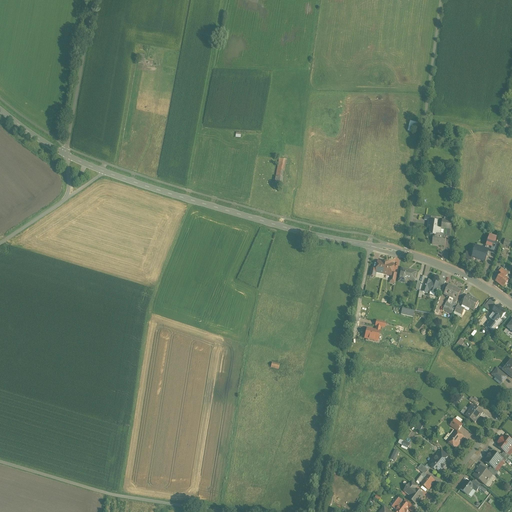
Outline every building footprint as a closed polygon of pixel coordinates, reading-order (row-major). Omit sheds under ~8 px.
[(286,161),(279,160),(277,176),(284,178),(286,161)] [(444,221),(443,229),(452,230),(453,222),(444,221)] [(435,238),(434,245),(446,247),(447,237),(440,236),(441,230),(437,230),(438,223),(430,222),(429,229),(432,230),(431,237),(435,238)] [(491,236),(486,251),(490,252),(494,253),(499,238),(491,236)] [(486,251),(477,248),(473,259),(478,261),(478,260),(486,263),(490,252),(486,251)] [(385,275),(387,264),(386,263),(385,264),(380,262),(378,270),(377,273),(378,273),(385,275)] [(389,264),(387,264),(385,275),(392,276),(393,276),(393,274),(395,266),(389,265),(389,264)] [(502,275),(503,274),(507,278),(510,275),(503,269),(500,273),(502,275)] [(408,271),(403,270),(400,282),(405,284),(406,280),(416,282),(418,273),(408,271)] [(497,281),(505,288),(511,281),(507,278),(503,274),(502,275),(497,281)] [(443,292),(447,283),(441,281),(439,285),(440,285),(438,290),(443,292)] [(432,283),(428,282),(424,293),(429,295),(429,292),(432,293),(436,295),(438,290),(440,285),(439,285),(435,283),(434,285),(432,284),(432,283)] [(462,292),(450,287),(445,296),(451,299),(448,304),(452,306),(455,301),(458,302),(462,292)] [(480,302),(468,297),(464,305),(471,309),(475,311),(480,302)] [(459,307),(456,312),(463,316),(466,310),(459,307)] [(493,313),(497,317),(492,323),(492,322),(488,328),(495,334),(499,328),(504,322),(502,320),(507,314),(498,307),(493,313)] [(376,327),(375,331),(367,329),(365,339),(377,341),(380,327),(376,327)] [(508,378),(499,370),(494,376),(499,380),(497,382),(502,386),(508,378)] [(478,407),(481,404),(473,398),(470,401),(478,407)] [(466,409),(462,414),(476,424),(484,414),(480,411),(480,410),(476,407),(471,413),(466,409)] [(459,432),(464,426),(456,420),(452,427),(459,432)] [(465,439),(456,432),(448,443),(449,443),(449,445),(451,446),(453,446),(457,449),(465,439)] [(501,442),(511,450),(511,449),(511,441),(506,436),(501,442)] [(511,450),(501,442),(498,447),(508,455),(511,450)] [(396,462),(401,452),(396,450),(392,460),(396,462)] [(439,456),(439,457),(445,462),(450,457),(443,451),(439,456)] [(490,458),(500,466),(505,460),(494,452),(490,458)] [(441,473),(448,465),(445,462),(439,457),(435,461),(434,461),(430,466),(436,471),(438,471),(441,473)] [(500,466),(490,458),(486,463),(496,471),(500,466)] [(426,476),(429,471),(422,465),(419,470),(426,476)] [(486,486),(494,476),(487,470),(482,467),(482,468),(475,477),(486,486)] [(429,491),(436,483),(428,477),(422,485),(429,491)] [(468,481),(461,490),(470,497),(475,490),(478,493),(482,488),(474,482),(472,485),(468,481)] [(413,482),(411,485),(417,490),(419,487),(413,482)] [(423,497),(424,496),(417,490),(411,485),(406,492),(412,497),(410,499),(412,501),(412,502),(414,504),(415,503),(417,505),(421,501),(422,501),(423,498),(423,497)] [(409,510),(411,508),(405,503),(401,500),(394,508),(398,511),(397,511),(408,511),(409,511),(409,510)] [(405,503),(411,508),(409,510),(412,511),(414,511),(417,509),(406,501),(405,503)]
